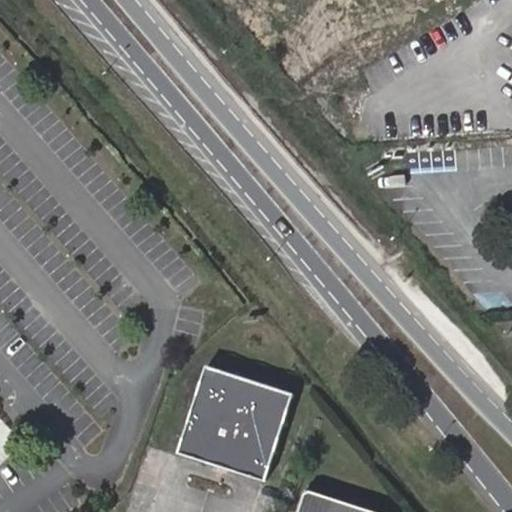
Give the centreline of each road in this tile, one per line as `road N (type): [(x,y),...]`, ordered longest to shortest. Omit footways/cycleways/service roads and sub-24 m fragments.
road 1 (secondary): [(84,0),(511,505)]
road 2 (secondary): [(511,425),(134,0)]
road 3 (unknown): [(511,10),(436,58),(427,73),(437,98),(511,93)]
